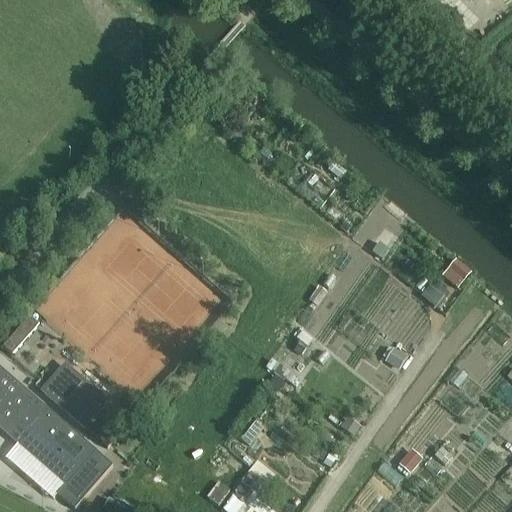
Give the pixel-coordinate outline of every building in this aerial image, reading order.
[(335,165),(328,172),(339,182),(346,174),(335,165)] [(346,225),(341,231),(347,237),(352,230),(346,225)] [(456,262),(448,273),(463,284),(472,274),(456,262)] [(319,289),(310,303),(318,309),(327,295),(319,289)] [(30,320),(4,350),(13,358),(39,328),(30,320)] [(302,334),(297,341),(301,343),(307,348),(313,341),(302,334)] [(301,343),(294,351),(301,356),(307,348),(301,343)] [(395,351),(386,364),(400,373),(408,361),(395,351)] [(272,362),(266,370),(275,377),(292,389),(297,381),(272,362)] [(0,371),(0,431),(16,445),(66,489),(58,497),(76,511),(114,470),(80,441),(0,371)] [(37,390),(83,430),(103,407),(65,373),(51,388),(44,382),(40,386),(37,390)] [(275,379),(268,388),(277,395),(284,386),(275,379)] [(349,421),(342,431),(353,438),(360,429),(349,421)] [(441,451),(436,457),(444,465),(450,458),(441,451)] [(412,453),(399,468),(409,477),(422,461),(412,453)] [(329,458),(323,467),(332,472),(338,464),(329,458)] [(252,477),(243,487),(254,497),(263,486),(252,477)] [(217,486),(206,501),(218,510),(229,495),(217,486)] [(182,487),(179,493),(185,497),(189,491),(182,487)] [(242,487),(232,499),(244,508),(254,497),(243,487),(242,487)] [(103,511),(125,511),(109,502),(103,511)]
